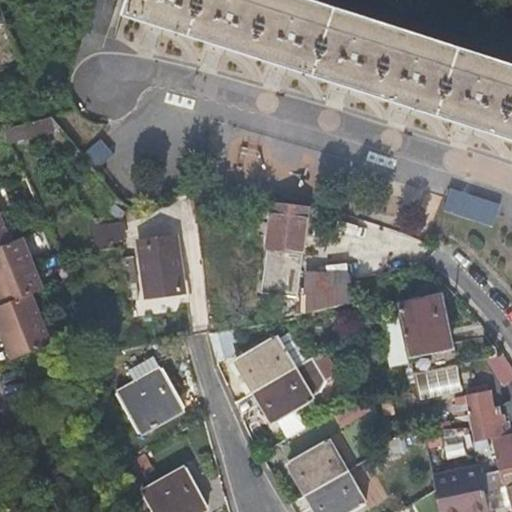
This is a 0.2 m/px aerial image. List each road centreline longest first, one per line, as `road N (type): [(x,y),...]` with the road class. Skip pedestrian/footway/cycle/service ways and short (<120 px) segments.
road 1 (residential): [(511,186),(158,70),(97,80)]
road 2 (residential): [(248,511),(198,351)]
